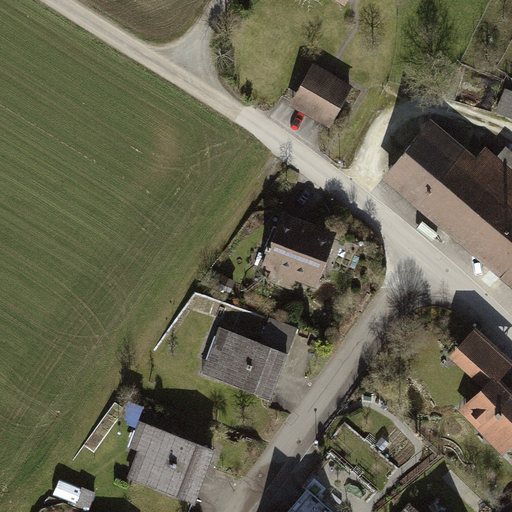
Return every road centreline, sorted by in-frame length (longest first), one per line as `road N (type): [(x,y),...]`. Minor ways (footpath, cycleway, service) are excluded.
road 1 (residential): [(241,511),(426,259)]
road 2 (residential): [(182,74),(426,259)]
road 3 (track): [(223,0),(182,74),(58,0)]
